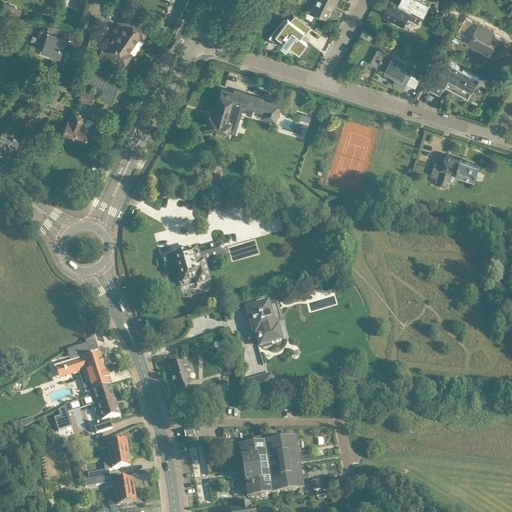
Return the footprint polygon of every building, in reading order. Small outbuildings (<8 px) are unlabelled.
[(335,3),(336,0),(314,0),(310,9),(325,17),(333,2),(335,3)] [(419,24),(430,5),(420,0),(400,0),(399,3),(393,0),(390,0),(384,13),(404,24),(408,18),(419,24)] [(128,52),(139,36),(143,38),(150,28),(125,10),(118,20),(123,24),(113,38),(113,37),(109,42),(110,42),(105,50),(124,64),(131,54),(128,52)] [(312,20),(314,16),(306,11),(303,16),(312,20)] [(303,35),(310,26),(294,14),(290,20),(287,18),(275,34),(283,41),(280,44),(285,49),(287,46),(296,53),(297,52),(298,53),(307,42),(299,37),(302,34),(303,35)] [(488,40),(493,31),(478,23),(469,41),(490,52),(495,43),(488,40)] [(59,56),(66,38),(48,31),(47,32),(41,30),(36,42),(43,45),(41,49),(59,56)] [(404,87),(416,65),(406,60),(406,61),(395,55),(393,59),(384,54),(385,53),(379,50),(373,61),(378,64),(377,66),(393,74),(394,73),(398,75),(395,82),(404,87)] [(480,77),(445,59),(429,90),(440,95),(445,86),(461,95),(465,86),(473,90),(480,77)] [(81,127),(94,96),(86,94),(90,86),(101,90),(97,98),(111,104),(119,84),(91,72),(83,92),(81,91),(78,100),(80,100),(76,112),(74,111),(69,122),(68,122),(62,135),(84,144),(88,135),(90,136),(92,131),(81,127)] [(81,90),(87,78),(81,74),(74,87),(81,90)] [(211,109),(206,125),(216,129),(214,134),(224,137),(226,132),(227,132),(230,122),(225,121),(231,103),(263,113),(276,117),(280,104),(234,90),(233,92),(222,89),(215,111),(211,109)] [(0,161),(2,163),(13,148),(0,138),(0,161)] [(453,157),(445,155),(442,164),(435,162),(431,176),(437,177),(435,181),(438,182),(437,183),(446,186),(451,172),(475,180),(475,179),(476,179),(478,174),(477,173),(477,172),(478,173),(479,170),(478,169),(479,165),(460,159),(460,160),(452,158),(453,157)] [(206,163),(209,181),(217,180),(214,161),(206,163)] [(211,284),(204,263),(226,256),(222,244),(197,252),(196,250),(162,261),(165,268),(177,264),(181,276),(178,277),(182,291),(197,286),(198,288),(211,284)] [(257,335),(260,347),(281,341),(277,328),(275,329),(273,323),(281,321),(276,304),(268,306),(267,304),(247,310),(254,336),(257,335)] [(314,336),(329,335),(329,326),(314,327),(314,336)] [(86,345),(71,350),(73,358),(97,350),(93,339),(85,341),(86,345)] [(335,359),(343,357),(340,346),(332,349),(335,359)] [(83,358),(54,367),(54,368),(63,365),(67,377),(85,371),(92,391),(92,392),(110,386),(106,374),(100,354),(83,360),(82,359),(83,358)] [(182,364),(169,368),(177,398),(187,395),(188,400),(221,401),(221,388),(189,388),(182,364)] [(263,380),(276,379),(275,366),(262,367),(263,380)] [(254,379),(248,381),(252,393),(257,391),(254,379)] [(120,416),(110,386),(92,392),(95,402),(92,403),(95,412),(98,411),(102,422),(93,425),(96,434),(112,429),(110,420),(108,420),(120,416)] [(73,398),(70,399),(80,431),(90,427),(82,402),(75,404),(73,398)] [(73,424),(67,411),(55,416),(61,429),(73,424)] [(32,418),(20,422),(23,428),(34,423),(32,418)] [(186,422),(187,429),(196,428),(195,421),(186,422)] [(192,429),(184,431),(186,437),(194,435),(192,429)] [(251,447),(240,448),(248,497),(302,489),(294,440),(265,445),(264,437),(252,439),(253,446),(251,447)] [(110,439),(99,444),(100,450),(107,448),(109,459),(129,455),(128,447),(127,447),(126,439),(118,440),(119,443),(111,444),(110,439)] [(109,459),(103,460),(105,470),(106,470),(109,470),(130,467),(129,462),(130,462),(129,455),(109,459)] [(105,470),(88,474),(89,480),(91,480),(110,477),(109,470),(106,470),(105,470)] [(110,477),(91,480),(93,486),(105,484),(106,489),(113,488),(114,494),(135,491),(134,483),(133,483),(132,479),(115,482),(114,481),(111,482),(110,477)] [(96,511),(117,511),(116,507),(118,506),(136,503),(135,499),(137,498),(135,491),(114,494),(115,501),(109,502),(110,509),(108,510),(108,508),(106,508),(105,508),(103,508),(101,509),(99,510),(96,511)]
